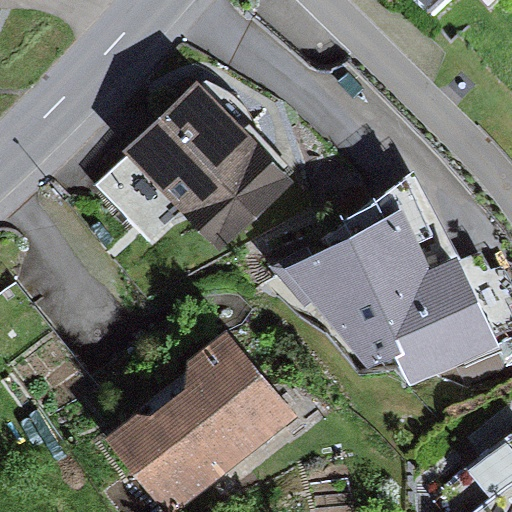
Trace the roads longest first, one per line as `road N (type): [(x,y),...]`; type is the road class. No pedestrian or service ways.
road 1 (residential): [(336,0),(511,200)]
road 2 (tertiary): [(0,161),(156,0)]
